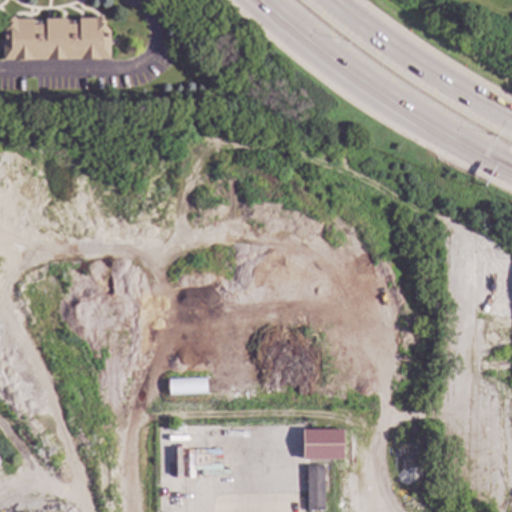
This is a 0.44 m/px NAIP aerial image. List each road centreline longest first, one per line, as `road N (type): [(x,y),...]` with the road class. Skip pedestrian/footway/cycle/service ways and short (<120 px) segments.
road 1 (motorway): [(227,0),(322,81),(447,164),(511,194)]
road 2 (motorway): [(511,164),(362,76),(267,0)]
road 3 (residential): [(139,0),(156,18),(141,64),(0,75)]
